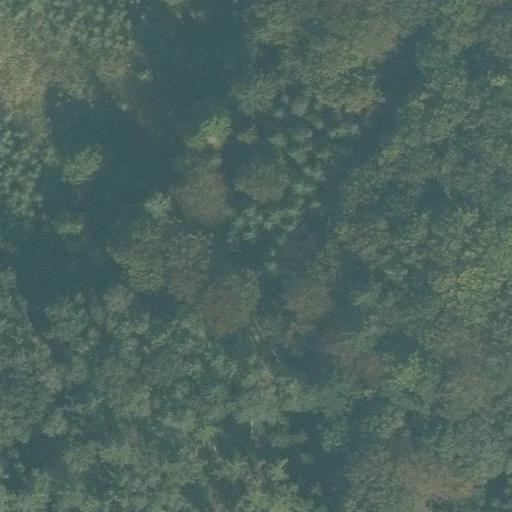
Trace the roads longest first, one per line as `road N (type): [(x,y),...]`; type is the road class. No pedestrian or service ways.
road 1 (unclassified): [(269,353),(464,54)]
road 2 (unclassified): [(269,353),(0,279)]
road 3 (unclassified): [(349,375),(511,441)]
